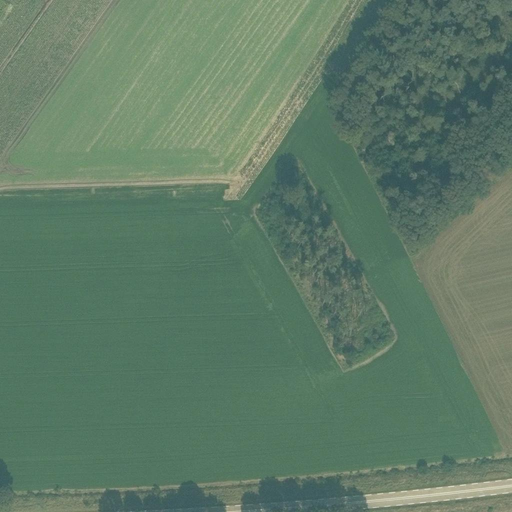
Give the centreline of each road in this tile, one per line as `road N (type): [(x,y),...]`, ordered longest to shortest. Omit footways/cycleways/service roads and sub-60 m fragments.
road 1 (primary): [(268,511),(511,487)]
road 2 (track): [(398,0),(332,107)]
